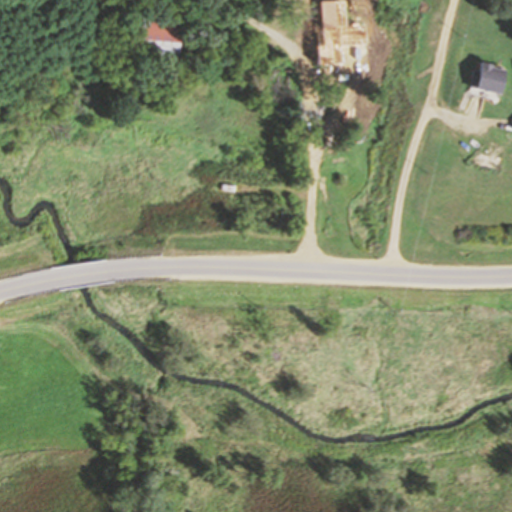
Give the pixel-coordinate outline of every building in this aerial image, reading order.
[(314,0),(331,0),(335,21),(347,19),(350,37),(338,39),(341,56),(338,56),(338,59),(319,62),(319,59),(315,59),(313,41),(321,40),(314,0)] [(135,19),(178,23),(175,58),(131,53),(135,19)] [(358,44),(371,42),(373,55),(360,57),(358,44)] [(473,85),(476,76),(471,75),(473,68),(478,69),(480,60),(494,64),(494,67),(503,69),(498,91),(473,85)] [(233,74),(234,61),(255,63),(253,76),(233,74)] [(475,150),(478,136),(504,142),(500,156),(475,150)]
